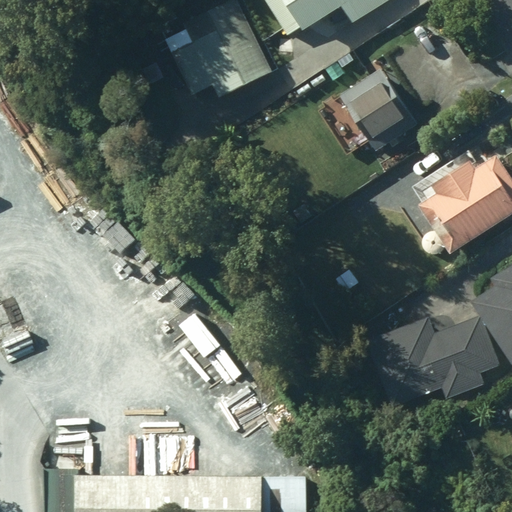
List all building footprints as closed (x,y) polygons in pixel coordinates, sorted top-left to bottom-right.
[(187,41),(169,49),(189,93),(208,84),(214,96),(268,71),(235,0),(229,0),(179,23),(187,41)] [(261,0),(282,34),(295,27),(296,29),(337,5),(348,23),(387,0),(261,0)] [(153,64),(139,71),(146,84),(160,78),(153,64)] [(377,68),(336,94),(372,151),(413,125),(377,68)] [(425,185),(430,193),(413,203),(444,253),(511,210),(511,182),(494,152),(470,167),(466,159),(425,185)] [(511,261),(485,280),(489,285),(464,302),(474,318),(431,333),(426,318),(359,341),(382,408),(439,388),(443,398),(480,385),(476,372),(498,365),(484,328),(487,326),(507,366),(511,363),(511,261)] [(240,493),(240,495),(284,495),(277,426),(49,426),(49,420),(22,419),(22,489),(50,489),(50,492),(240,493)]
